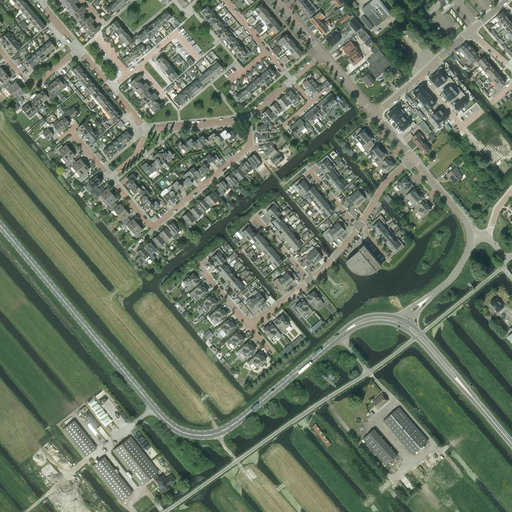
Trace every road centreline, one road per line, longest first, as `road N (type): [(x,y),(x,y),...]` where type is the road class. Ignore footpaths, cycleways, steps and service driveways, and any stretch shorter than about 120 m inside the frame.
road 1 (secondary): [(339,335),(236,423),(190,434),(157,412),(0,225)]
road 2 (unclassified): [(165,511),(368,372)]
road 3 (residential): [(151,226),(250,145)]
